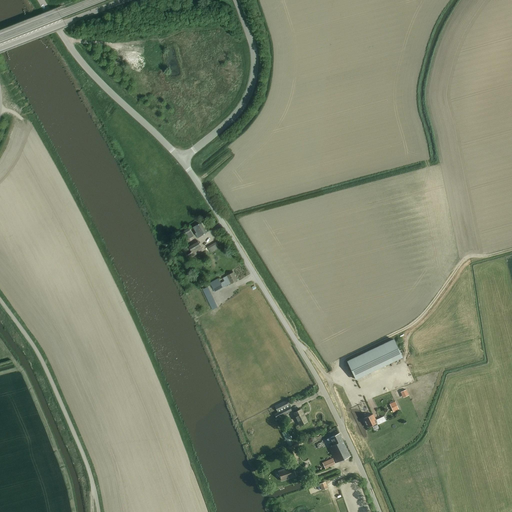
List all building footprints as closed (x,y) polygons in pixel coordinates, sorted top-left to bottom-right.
[(200,223),(196,225),(192,228),(196,233),(195,234),(197,238),(206,233),(200,223)] [(221,238),(206,247),(210,253),(219,248),(217,244),(222,241),(221,238)] [(197,241),(188,247),(191,251),(186,254),(189,259),(203,250),(197,241)] [(233,273),(228,275),(223,278),(224,281),(221,283),(218,278),(209,283),(214,292),(232,282),(236,280),(233,273)] [(202,290),(212,310),(217,307),(207,287),(202,290)] [(220,309),(209,315),(212,320),(223,315),(220,309)] [(393,339),(348,361),(357,379),(402,357),(393,339)] [(287,400),(275,406),(278,412),(275,414),(277,418),(292,410),(287,400)] [(302,409),(297,411),(294,413),(300,425),(308,421),(302,409)] [(373,414),(368,416),(364,418),(368,427),(377,423),(378,425),(386,421),(384,416),(376,420),(373,414)] [(286,430),(282,433),(289,445),(293,443),(286,430)] [(331,437),(327,439),(329,443),(333,442),(334,444),(330,446),(335,458),(337,462),(346,458),(348,457),(351,456),(339,433),(335,435),(331,437)] [(302,441),(297,443),(288,446),(289,449),(304,444),(302,441)] [(293,467),(288,468),(279,471),(280,476),(282,481),(296,476),(293,467)] [(324,485),(319,488),(321,493),(327,491),(324,485)]
